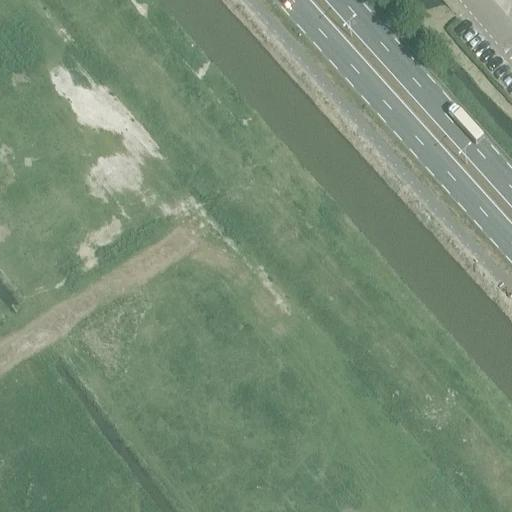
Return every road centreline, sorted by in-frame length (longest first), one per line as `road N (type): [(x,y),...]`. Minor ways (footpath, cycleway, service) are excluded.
road 1 (secondary): [(295,0),(511,242)]
road 2 (secondary): [(511,191),(343,0)]
